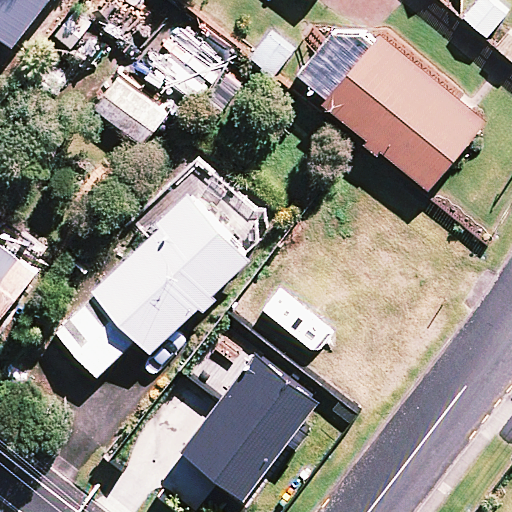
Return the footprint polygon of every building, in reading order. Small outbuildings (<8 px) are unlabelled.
[(511,12),(511,7),(503,0),(476,0),(464,13),(490,36),(511,12)] [(346,112),(432,182),(488,114),(402,43),(384,29),(335,28),(304,66),(331,88),(326,95),(346,112)] [(230,61),(198,30),(153,78),(185,108),(230,61)] [(175,109),(128,65),(97,98),(145,142),(175,109)] [(274,227),(203,156),(139,220),(151,232),(57,325),(102,370),(141,331),(155,345),(274,227)] [(0,318),(44,258),(0,226),(0,318)] [(337,362),(277,319),(204,420),(265,463),(337,362)]
